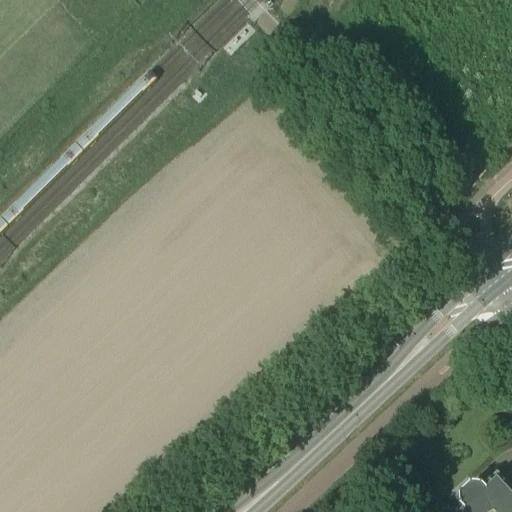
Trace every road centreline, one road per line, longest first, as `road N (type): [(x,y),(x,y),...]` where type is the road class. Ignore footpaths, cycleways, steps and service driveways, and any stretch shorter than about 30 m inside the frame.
road 1 (secondary): [(480,273),(302,439),(260,493)]
road 2 (secondary): [(260,493),(322,452),(496,291)]
road 3 (track): [(245,0),(448,236)]
